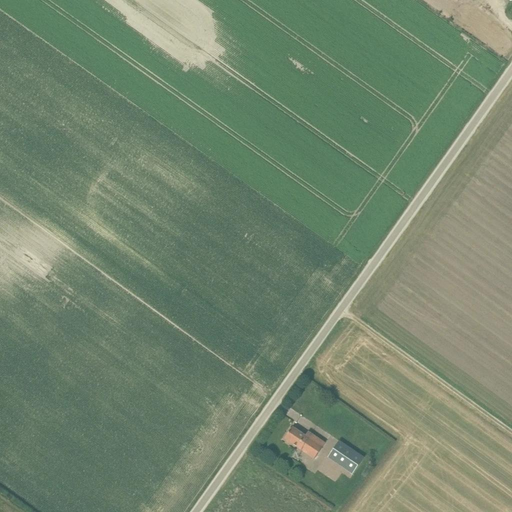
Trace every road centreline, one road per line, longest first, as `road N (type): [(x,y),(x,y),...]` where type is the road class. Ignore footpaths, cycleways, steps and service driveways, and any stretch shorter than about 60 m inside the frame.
road 1 (unclassified): [(339,309),(511,69)]
road 2 (unclassified): [(195,511),(339,309)]
road 3 (unclassified): [(511,431),(339,309)]
